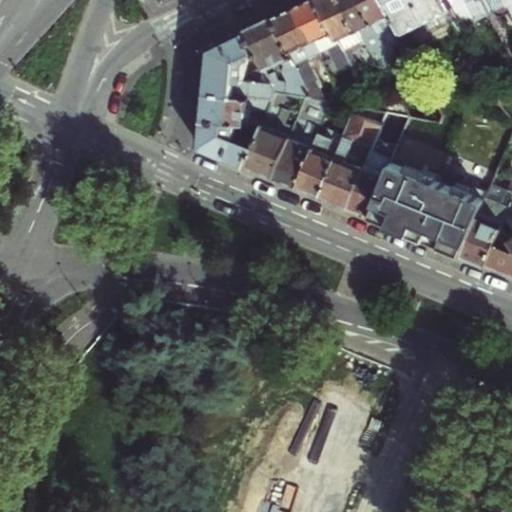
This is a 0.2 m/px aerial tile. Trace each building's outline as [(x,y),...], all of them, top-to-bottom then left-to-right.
[(303,0),(296,4),(318,51),(321,50),(325,58),(334,53),(341,67),(343,66),(350,80),(359,75),(357,71),(322,0),(303,0)] [(322,0),(357,71),(377,61),(373,54),(369,46),(360,26),(352,7),(351,8),(346,0),(322,0)] [(346,0),(351,8),(352,7),(360,26),(369,46),(386,38),(367,0),(346,0)] [(367,0),(386,38),(390,46),(394,53),(384,58),(390,70),(401,65),(399,61),(415,53),(404,29),(389,0),(367,0)] [(389,0),(404,29),(437,13),(442,23),(459,15),(452,1),(451,0),(389,0)] [(451,0),(452,1),(453,0),(473,0),(480,14),(485,11),(492,25),(499,22),(488,0),(451,0)] [(284,9),(274,14),(312,92),(325,85),(311,55),(318,51),(296,4),(284,9)] [(260,21),(247,27),(257,48),(266,67),(282,60),(285,65),(282,70),(294,94),(308,97),(314,98),(312,92),(274,14),(260,21)] [(247,27),(210,45),(208,66),(206,91),(275,97),(278,91),(272,80),(246,77),(248,59),(245,54),(257,48),(247,27)] [(394,53),(390,46),(373,54),(377,61),(384,58),(394,53)] [(275,97),(206,91),(205,104),(203,117),(248,121),(249,107),(271,109),(275,97)] [(265,123),(249,165),(264,171),(276,176),(297,125),(289,122),(293,111),(285,108),(291,93),(278,91),(275,97),(271,109),(267,117),(265,123)] [(297,125),(276,176),(289,181),(299,185),(323,125),(332,101),(314,98),(308,97),(297,125)] [(356,114),(342,148),(323,195),(336,201),(350,207),(372,152),(383,125),(356,114)] [(260,123),(248,121),(203,117),(202,129),(201,145),(249,165),(265,123),(260,123)] [(323,125),(299,185),(313,191),(323,195),(342,148),(332,144),(337,131),(323,125)] [(403,138),(393,161),(371,215),(384,220),(399,226),(425,162),(430,149),(403,138)] [(372,152),(350,207),(363,212),(371,215),(393,161),(372,152)] [(425,162),(399,226),(430,239),(466,254),(491,190),(425,162)] [(478,259),(489,263),(498,242),(504,227),(511,205),(511,182),(510,187),(495,181),(491,190),(466,254),(478,259)] [(511,247),(498,242),(489,263),(510,272),(511,272),(511,247)] [(335,511),(395,357),(335,335),(267,511),(335,511)]
